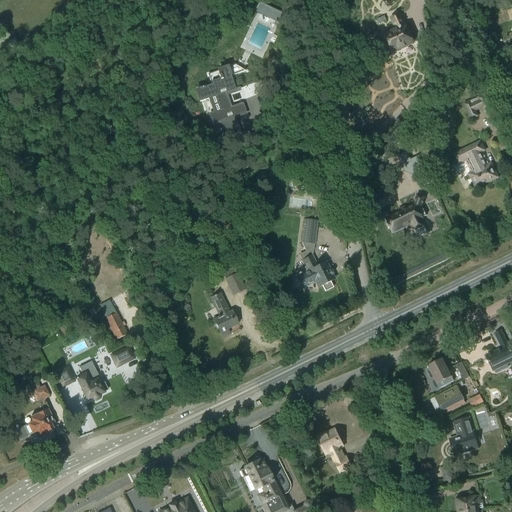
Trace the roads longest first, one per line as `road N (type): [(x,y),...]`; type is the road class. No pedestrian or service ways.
road 1 (residential): [(68,511),(286,402),(380,365)]
road 2 (primary): [(207,409),(39,481),(0,506)]
road 3 (residential): [(377,326),(352,233),(341,115)]
road 4 (primary): [(34,511),(207,409)]
road 5 (primary): [(207,409),(377,326)]
road 6 (track): [(107,0),(0,106)]
road 7 (primary): [(377,326),(511,260)]
road 8 (residential): [(406,511),(380,365)]
road 9 (residential): [(380,365),(511,300)]
